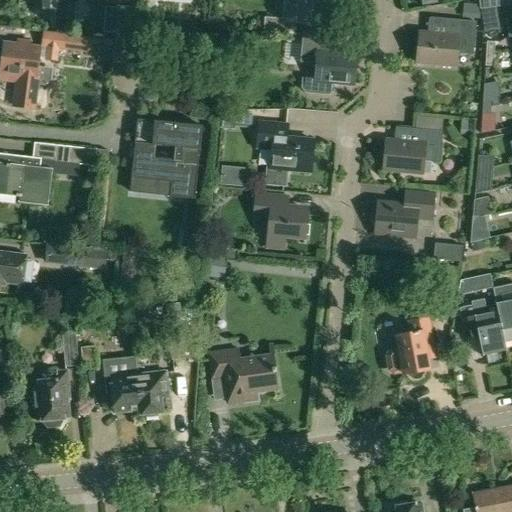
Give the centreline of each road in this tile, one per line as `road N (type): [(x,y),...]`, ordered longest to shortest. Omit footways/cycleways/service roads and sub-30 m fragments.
road 1 (residential): [(330,449),(354,126),(374,108),(382,0)]
road 2 (tertiary): [(0,488),(330,449)]
road 3 (tertiary): [(330,449),(511,418)]
